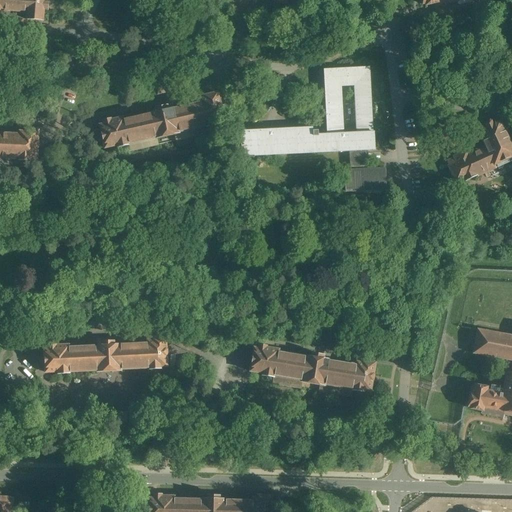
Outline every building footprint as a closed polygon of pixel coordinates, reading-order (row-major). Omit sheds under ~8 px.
[(0,0),(0,19),(3,20),(3,17),(25,19),(25,21),(42,23),(43,8),(46,8),(46,0),(43,0),(0,0)] [(368,150),(375,150),(374,133),(373,133),(369,68),(324,70),(327,135),(323,136),(318,136),(313,136),(313,131),(312,129),(241,132),(242,157),(349,151),(350,171),(346,171),(347,192),(353,191),(354,192),(383,195),(383,190),(387,190),(386,169),(369,170),(368,150)] [(166,109),(154,111),(155,115),(123,122),(122,118),(102,123),(103,126),(98,127),(104,151),(115,149),(116,152),(130,148),(129,145),(156,139),(156,141),(179,136),(178,134),(205,128),(206,131),(218,128),(218,126),(223,125),(221,114),(223,114),(221,106),(219,106),(217,96),(205,98),(206,101),(199,102),(199,105),(167,112),(166,109)] [(511,135),(508,138),(501,123),(492,127),(491,123),(485,125),(487,129),(478,133),(485,148),(468,156),(466,153),(456,158),(457,159),(448,163),(458,184),(466,180),(467,181),(495,168),(495,169),(505,165),(503,162),(511,157),(511,135)] [(0,158),(17,159),(16,162),(31,162),(31,159),(36,160),(36,150),(39,151),(40,142),(37,142),(37,132),(23,131),(24,134),(17,134),(17,136),(0,135),(0,158)] [(511,336),(478,329),(473,353),(511,361),(511,374),(505,374),(501,393),(486,390),(486,388),(473,385),(468,406),(468,407),(471,407),(471,409),(482,411),(481,413),(500,417),(501,414),(511,415),(511,336)] [(145,344),(112,347),(111,343),(100,344),(100,347),(67,350),(67,347),(53,348),(53,347),(47,348),(47,351),(43,352),(45,376),(56,375),(56,376),(68,375),(96,373),(97,374),(122,372),(122,371),(147,369),(147,372),(161,371),(161,368),(165,368),(165,358),(167,357),(166,349),(164,349),(163,338),(150,339),(151,342),(145,342),(145,344)] [(355,366),(320,359),(321,357),(311,355),(310,358),(274,352),(274,350),(265,348),(265,346),(255,344),(254,349),(250,348),(246,372),(257,374),(257,376),(271,378),(271,376),(297,380),(297,383),(321,387),(321,385),(348,389),(348,391),(361,393),(362,391),(366,392),(368,382),(371,382),(372,375),(370,374),(372,364),(361,362),(361,364),(355,363),(355,366)] [(11,511),(13,498),(1,497),(1,493),(0,493),(0,511),(11,511)] [(202,501),(175,501),(175,497),(162,497),(162,495),(155,495),(155,500),(150,500),(150,511),(271,511),(272,504),(269,504),(269,498),(258,497),(258,498),(253,498),(252,502),(227,502),(227,500),(220,499),(220,497),(209,497),(209,499),(202,499),(202,501)]
